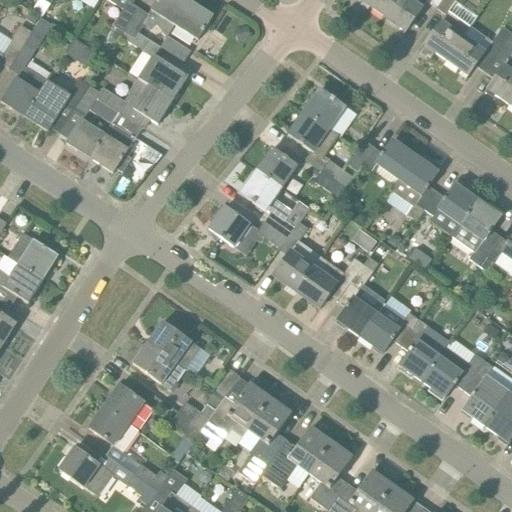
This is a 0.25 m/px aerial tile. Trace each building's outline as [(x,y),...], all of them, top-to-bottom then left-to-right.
[(54,0),(50,7),(55,9),(60,0),(54,0)] [(125,34),(140,11),(129,4),(131,0),(105,0),(123,11),(113,27),(125,34)] [(175,28),(190,4),(183,0),(157,0),(148,16),(140,11),(125,34),(135,41),(138,36),(143,27),(153,32),(161,19),(175,28)] [(385,19),(397,0),(364,0),(360,6),(361,7),(364,4),(385,19)] [(403,37),(421,9),(407,0),(397,0),(385,19),(405,33),(402,36),(403,37)] [(443,0),(437,10),(447,17),(423,50),(424,51),(426,48),(447,63),(464,38),(471,28),(469,27),(477,18),(455,3),(457,0),(443,0)] [(437,10),(443,0),(429,0),(426,4),(437,10)] [(198,42),(213,18),(190,4),(175,28),(198,42)] [(24,69),(58,17),(49,11),(43,20),(41,19),(41,20),(42,20),(9,71),(18,77),(0,104),(24,120),(47,84),(24,69)] [(0,65),(9,71),(42,20),(41,20),(32,34),(20,26),(12,39),(13,40),(3,55),(0,53),(0,65)] [(238,43),(250,40),(247,28),(235,31),(238,43)] [(499,54),(511,36),(511,35),(503,29),(489,47),(499,54)] [(121,40),(152,59),(153,57),(159,48),(138,36),(135,41),(125,34),(121,40)] [(511,55),(511,36),(499,54),(509,62),(485,94),(487,95),(489,92),(509,107),(511,102),(511,56),(511,55)] [(466,81),(484,53),(464,38),(447,63),(467,77),(465,80),(466,81)] [(183,64),(185,62),(191,52),(169,39),(162,50),(183,64)] [(87,68),(95,56),(75,43),(67,55),(87,68)] [(187,80),(153,57),(152,59),(138,81),(172,103),(187,80)] [(75,113),(90,89),(78,81),(68,97),(47,84),(24,120),(47,134),(65,106),(75,113)] [(94,100),(120,116),(122,117),(128,108),(157,127),(172,103),(138,81),(126,100),(103,86),(98,94),(94,100)] [(85,119),(89,113),(112,128),(120,116),(94,100),(98,94),(90,89),(75,113),(85,119)] [(320,91),(304,114),(329,132),(346,109),(320,91)] [(313,155),(329,132),(304,114),(288,137),(313,155)] [(122,117),(120,116),(112,128),(106,137),(90,162),(113,176),(128,152),(142,130),(122,117)] [(90,162),(106,137),(81,121),(66,146),(90,162)] [(356,174),(361,168),(373,149),(362,142),(345,165),(356,174)] [(416,159),(393,142),(382,156),(373,149),(361,168),(388,188),(393,180),(398,183),(390,192),(391,193),(416,159)] [(282,191),(298,168),(272,150),(257,173),(282,191)] [(425,212),(437,195),(428,188),(437,174),(416,159),(391,193),(412,208),(406,217),(415,224),(424,211),(425,212)] [(345,190),(353,180),(329,162),(322,173),(345,190)] [(301,221),(275,201),(282,191),(257,173),(240,196),(265,214),(267,212),(270,215),(264,223),(288,240),(301,221)] [(337,200),(345,190),(322,173),(314,183),(337,200)] [(478,203),(456,187),(446,201),(437,195),(425,212),(433,218),(430,222),(453,239),(478,203)] [(477,270),(500,239),(491,233),(500,219),(478,203),(453,239),(473,253),(468,261),(478,268),(477,270)] [(233,249),(249,225),(225,208),(208,232),(233,249)] [(297,294),(314,269),(292,252),(307,231),(307,230),(310,226),(302,220),(301,221),(288,240),(280,251),(288,257),(273,278),(297,294)] [(280,251),(288,240),(264,223),(256,234),(280,251)] [(372,254),(377,243),(360,234),(355,245),(372,254)] [(43,282),(58,258),(23,236),(8,259),(18,267),(43,282)] [(511,242),(510,246),(500,239),(477,270),(486,277),(495,263),(511,274),(511,242)] [(338,304),(364,267),(354,260),(343,275),(321,259),(314,269),(297,294),(319,310),(329,297),(338,304)] [(0,287),(28,305),(43,282),(18,267),(11,278),(0,272),(0,287)] [(385,303),(362,287),(373,273),(364,267),(338,304),(347,310),(336,325),(337,326),(338,324),(360,339),(384,305),(385,303)] [(406,321),(384,305),(360,339),(381,355),(379,358),(380,359),(392,342),(400,348),(418,322),(410,315),(406,321)] [(0,347),(1,348),(15,326),(0,316),(0,347)] [(451,344),(428,328),(419,321),(418,322),(400,348),(411,355),(399,372),(400,373),(402,369),(423,384),(447,350),(451,344)] [(185,371),(200,350),(191,345),(192,344),(163,324),(162,325),(163,325),(148,346),(185,371)] [(185,371),(148,346),(134,366),(133,365),(132,366),(162,387),(168,378),(176,383),(185,371)] [(468,365),(447,350),(423,384),(445,400),(442,403),(443,404),(455,387),(462,392),(483,362),(474,356),(468,365)] [(485,428),(509,395),(487,379),(493,369),(483,362),(462,392),(474,400),(463,416),(464,416),(465,415),(485,428)] [(225,399),(239,378),(228,370),(212,391),(225,399)] [(247,433),(270,401),(249,386),(235,406),(224,401),(215,413),(200,434),(218,448),(235,425),(247,433)] [(129,428),(129,427),(145,405),(119,387),(103,410),(129,428)] [(511,396),(509,395),(485,428),(508,445),(506,446),(507,447),(511,440),(511,396)] [(262,478),(287,443),(276,436),(291,415),(270,401),(247,433),(258,441),(248,456),(250,458),(238,475),(254,486),(261,477),(262,478)] [(201,415),(185,404),(176,416),(200,434),(215,413),(207,406),(201,415)] [(88,430),(112,447),(124,455),(139,434),(129,427),(129,428),(103,410),(88,430)] [(192,445),(200,434),(176,416),(170,424),(186,435),(183,439),(192,445)] [(309,477),(332,445),(310,429),(296,449),(287,443),(262,478),(280,490),(295,468),(309,477)] [(329,511),(348,487),(338,480),(352,459),(332,445),(309,477),(320,485),(309,500),(322,509),(319,511),(329,511)] [(191,446),(185,455),(191,459),(194,456),(193,448),(191,446)] [(92,462),(74,450),(58,472),(84,489),(98,498),(113,478),(141,498),(139,502),(148,507),(157,496),(157,495),(133,477),(105,457),(98,452),(92,462)] [(141,467),(133,477),(157,495),(167,480),(158,474),(156,477),(141,467)] [(171,506),(188,482),(174,472),(167,480),(157,495),(157,496),(171,506)] [(356,511),(375,511),(393,488),(371,473),(357,493),(348,487),(329,511),(356,511),(357,511),(356,511)] [(406,511),(413,503),(393,488),(375,511),(406,511)] [(239,511),(248,498),(238,492),(224,511),(197,511),(194,510),(192,511),(239,511)]
